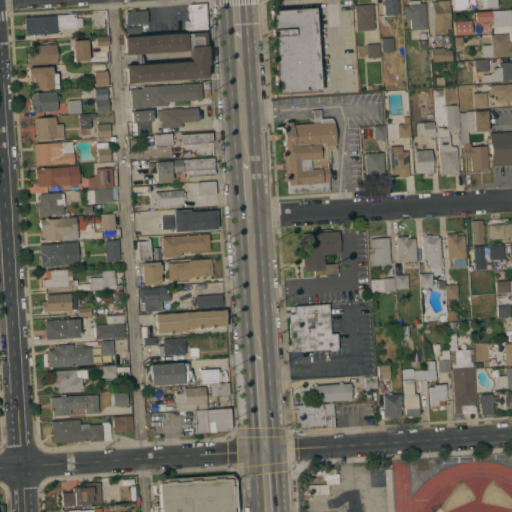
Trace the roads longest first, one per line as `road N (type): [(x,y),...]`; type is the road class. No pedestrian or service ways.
road 1 (tertiary): [(23,511),(0,102)]
road 2 (tertiary): [(264,451),(0,468)]
road 3 (residential): [(249,216),(511,199)]
road 4 (tertiary): [(264,451),(511,434)]
road 5 (secondary): [(258,356),(249,216)]
road 6 (secondary): [(246,162),(238,38)]
